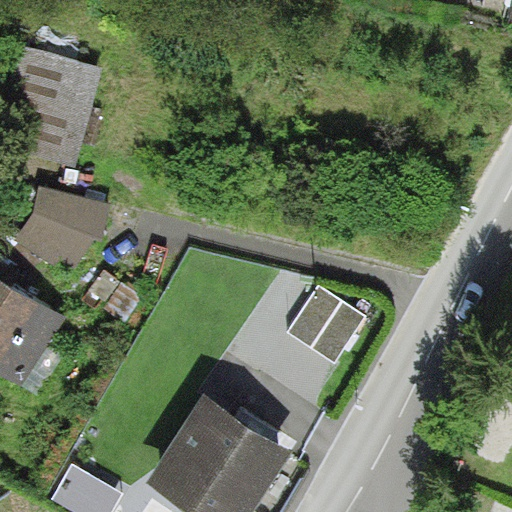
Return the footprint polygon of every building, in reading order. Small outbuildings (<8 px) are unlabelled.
[(13,35),(0,83),(0,133),(77,154),(103,59),(13,35)] [(111,196),(46,181),(37,208),(24,228),(76,263),(100,232),(111,196)] [(79,309),(0,257),(0,362),(31,383),(79,309)] [(322,276),(292,321),(337,351),(368,306),(322,276)] [(143,457),(224,511),(236,511),(289,436),(257,414),(199,375),(143,457)] [(90,511),(114,511),(127,486),(76,461),(59,496),(90,511)]
